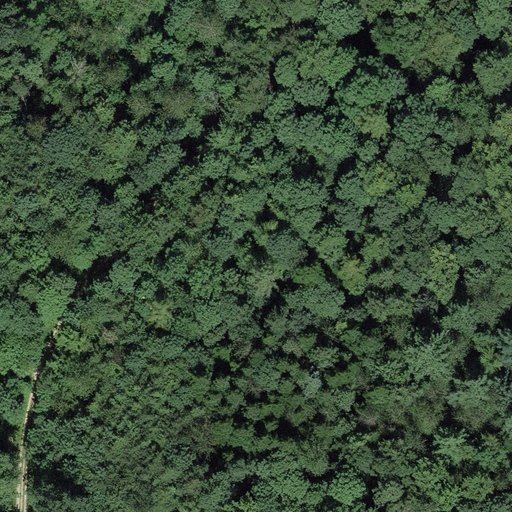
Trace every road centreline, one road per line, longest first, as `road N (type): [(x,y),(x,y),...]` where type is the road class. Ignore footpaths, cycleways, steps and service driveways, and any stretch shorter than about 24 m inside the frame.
road 1 (track): [(304,0),(275,76),(126,236),(58,328),(41,369),(20,511)]
road 2 (track): [(0,375),(395,308),(511,268)]
